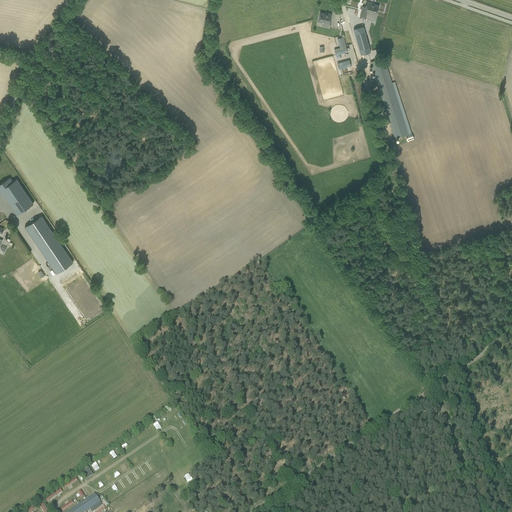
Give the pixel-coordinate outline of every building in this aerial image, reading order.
[(359,17),(365,19),(367,11),(372,13),(372,14),(376,15),(378,6),(371,4),(372,3),(367,2),(365,7),(362,6),(359,17)] [(320,12),(318,22),(322,23),(322,22),(328,23),(329,23),(331,14),(327,13),(327,14),(325,14),(320,12)] [(372,52),(366,33),(357,36),(362,55),(372,52)] [(340,48),(334,49),(335,55),(347,52),(343,37),(337,39),(340,48)] [(384,57),(370,62),(395,138),(399,137),(409,134),(406,139),(407,141),(414,139),(413,136),(411,134),(411,133),(405,115),(401,102),(398,92),(394,82),(392,82),(385,62),(384,57)] [(338,69),(350,66),(348,59),(336,63),(338,69)] [(356,67),(342,71),(359,131),(373,127),(356,67)] [(17,179),(13,181),(10,177),(0,183),(0,195),(0,196),(3,194),(17,215),(34,203),(17,179)] [(74,263),(42,216),(25,227),(57,274),(74,263)] [(73,477),(63,486),(65,490),(76,480),(73,477)] [(43,496),(46,501),(61,493),(59,488),(43,496)] [(99,490),(95,493),(67,511),(86,511),(101,502),(97,496),(101,494),(99,490)] [(61,511),(73,505),(71,501),(59,508),(61,511)]
